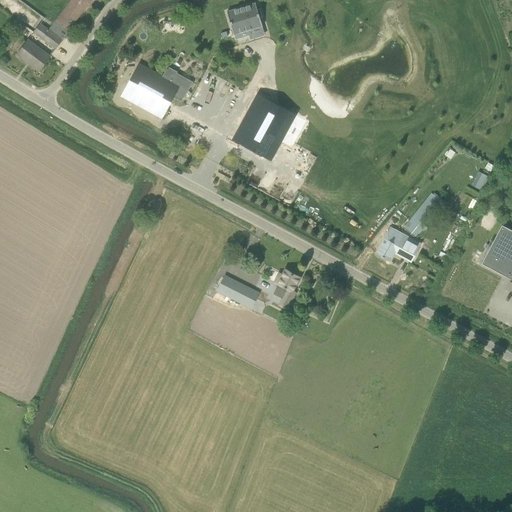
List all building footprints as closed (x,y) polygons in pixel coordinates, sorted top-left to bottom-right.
[(71,0),(56,21),(69,31),(91,0),(71,0)] [(262,26),(260,17),(262,16),(260,9),(258,9),(256,3),(255,3),(247,6),(241,7),(241,8),(228,12),(228,11),(227,12),(234,34),(235,34),(262,26)] [(34,32),(56,48),(69,31),(56,21),(49,30),(40,24),(35,31),(34,32)] [(39,71),(50,56),(28,40),(17,55),(28,63),(29,61),(39,69),(38,70),(39,71)] [(162,118),(173,97),(181,102),(184,97),(185,98),(193,82),(177,73),(178,72),(168,67),(163,77),(139,64),(122,96),(162,118)] [(253,104),(228,149),(267,170),(292,125),(253,104)] [(478,171),(472,185),(483,190),(489,175),(478,171)] [(440,205),(432,199),(429,197),(404,228),(415,237),(440,206),(440,205)] [(511,229),(502,225),(486,254),(482,263),(511,279),(511,229)] [(414,241),(413,242),(410,247),(403,244),(401,247),(385,239),(377,254),(389,261),(395,251),(398,253),(412,261),(417,252),(416,252),(420,245),(414,241)] [(299,277),(286,270),(283,275),(279,273),(275,282),(279,284),(273,294),(283,299),(279,305),(287,309),(296,292),(293,291),(299,277)] [(258,293),(225,276),(217,290),(251,308),(258,293)]
